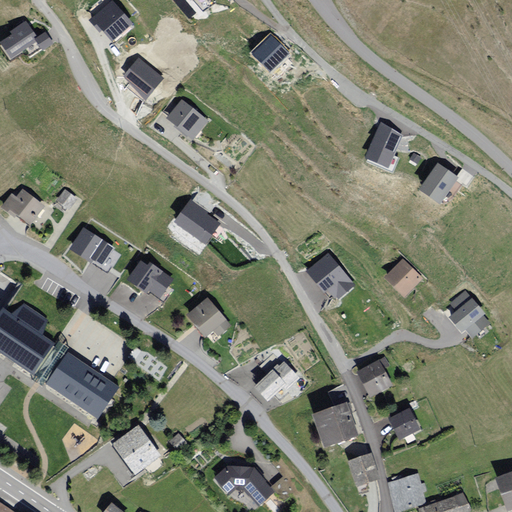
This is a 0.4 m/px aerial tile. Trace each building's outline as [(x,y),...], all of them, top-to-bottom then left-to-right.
[(132,25),(112,3),(91,22),(100,33),(103,31),(112,42),(132,25)] [(38,41),(26,24),(11,35),(13,38),(2,46),(13,60),(39,42),(44,49),(51,44),(45,36),(38,41)] [(207,122),(182,103),(168,121),(193,139),(207,122)] [(379,122),(365,160),(389,169),(403,131),(379,122)] [(457,179),(438,167),(421,194),(439,206),(457,179)] [(66,192),(58,202),(67,209),(75,199),(66,192)] [(30,225),(43,207),(23,193),(18,200),(12,196),(3,209),(15,218),(17,216),(30,225)] [(219,225),(191,205),(177,225),(205,244),(219,225)] [(113,250),(84,232),(73,250),(89,261),(91,259),(103,266),(113,250)] [(353,285),(328,257),(311,272),(336,300),(353,285)] [(174,278),(142,258),(128,280),(160,301),(174,278)] [(403,262),(387,279),(406,296),(421,279),(403,262)] [(490,324),(465,293),(451,305),(458,313),(451,319),(463,333),(466,330),(473,338),(490,324)] [(229,326),(209,301),(189,317),(205,337),(214,330),(218,335),(229,326)] [(23,307),(12,319),(3,313),(0,318),(0,350),(35,374),(54,345),(40,336),(45,320),(23,307)] [(118,388),(69,357),(49,387),(98,419),(118,388)] [(389,366),(385,360),(358,375),(370,398),(391,386),(382,370),(389,366)] [(299,379),(284,365),(280,369),(278,368),(256,390),(269,402),(278,392),(282,396),(299,379)] [(358,436),(346,407),(315,419),(327,448),(358,436)] [(418,430),(409,413),(390,422),(400,440),(418,430)] [(139,429),(116,445),(135,471),(158,455),(139,429)] [(179,436),(168,444),(177,455),(188,446),(179,436)] [(378,476),(371,453),(350,460),(358,482),(378,476)] [(255,471),(230,468),(217,479),(231,494),(240,486),(250,498),(252,496),(259,505),(274,493),(255,471)] [(511,506),(511,470),(497,476),(509,508),(511,506)] [(420,485),(417,475),(389,482),(396,509),(425,501),(422,491),(425,490),(424,484),(420,485)] [(462,511),(469,510),(463,494),(421,508),(422,511),(462,511)]
